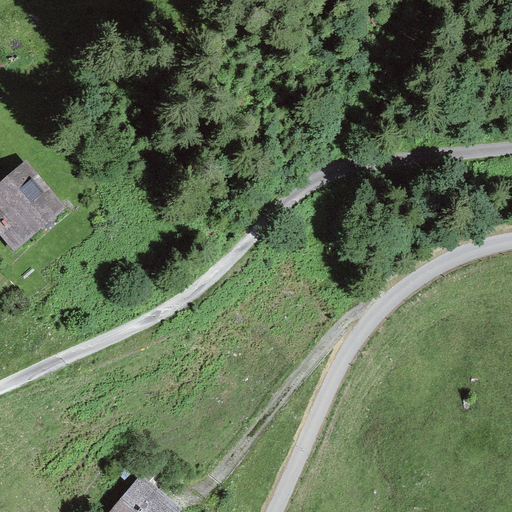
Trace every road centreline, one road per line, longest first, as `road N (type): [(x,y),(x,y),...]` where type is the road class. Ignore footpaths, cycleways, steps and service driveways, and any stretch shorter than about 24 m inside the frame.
road 1 (track): [(0,383),(209,281),(284,203),(336,166),(511,147)]
road 2 (unclassified): [(273,511),(375,307),(443,260),(511,239)]
